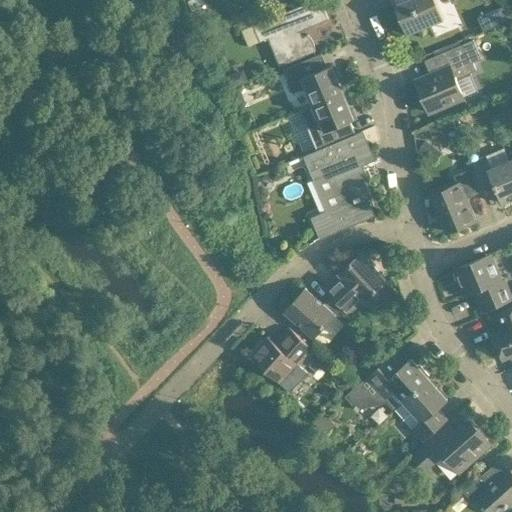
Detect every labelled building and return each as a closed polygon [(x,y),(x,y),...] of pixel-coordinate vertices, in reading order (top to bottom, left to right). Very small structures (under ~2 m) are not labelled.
[(320,0),(310,0),(301,4),(253,25),(260,41),(268,38),(280,66),(315,51),(315,46),(314,43),(313,40),(311,37),(308,34),(298,38),(295,32),(328,18),(320,0)] [(436,0),(393,0),(408,33),(444,17),(436,0)] [(511,17),(503,6),(494,10),(500,24),(511,18),(511,17)] [(260,41),(253,25),(241,29),(248,46),(260,41)] [(440,70),(431,74),(416,80),(429,112),(464,97),(456,79),(477,70),(473,62),(481,59),(473,39),(434,56),(440,70)] [(306,87),(313,104),(343,91),(332,65),(328,67),(322,53),(283,69),(293,93),(306,87)] [(244,68),(226,76),(231,89),(249,81),(244,68)] [(240,89),(228,94),(233,106),(245,101),(240,89)] [(313,104),(301,109),(318,149),(356,133),(350,119),(354,117),(343,91),(313,104)] [(491,92),(483,95),(486,101),(494,98),(491,92)] [(452,116),(428,126),(433,138),(457,128),(452,116)] [(318,150),(305,155),(316,180),(314,180),(328,211),(314,217),(322,236),(374,214),(367,197),(370,195),(361,173),(357,166),(363,163),(374,158),(368,142),(360,146),(355,134),(318,149),(318,150)] [(474,137),(464,141),(466,146),(469,145),(470,147),(477,144),(474,137)] [(425,140),(418,150),(429,159),(437,149),(437,148),(426,140),(425,140)] [(511,198),(511,163),(510,159),(492,167),(487,156),(472,162),(483,187),(494,182),(503,203),(511,198)] [(434,197),(449,230),(474,219),(465,198),(480,191),(471,169),(456,176),(460,186),(434,197)] [(340,274),(325,288),(331,295),(345,310),(349,314),(364,299),(365,300),(387,280),(360,253),(339,273),(340,274)] [(477,297),(483,311),(511,298),(511,296),(505,279),(502,280),(491,253),(455,268),(466,294),(476,290),(479,296),(477,297)] [(303,290),(284,312),(299,325),(314,338),(335,315),(339,318),(345,311),(345,310),(331,295),(330,296),(324,304),(315,296),(313,298),(313,299),(303,290)] [(505,329),(492,334),(500,353),(503,359),(510,356),(511,359),(511,306),(498,313),(505,329)] [(254,353),(251,356),(266,369),(280,382),(290,391),(300,378),(307,372),(299,365),(310,353),(314,348),(305,340),(291,327),(276,343),(269,336),(254,353)] [(323,351),(315,360),(328,372),(336,364),(323,351)] [(384,399),(386,398),(395,408),(429,378),(428,377),(430,375),(422,366),(420,367),(412,358),(401,367),(391,355),(346,395),(357,407),(384,399)] [(363,360),(350,372),(358,381),(371,369),(363,360)] [(429,378),(395,408),(413,427),(424,440),(448,419),(438,407),(448,398),(446,397),(448,395),(441,388),(440,389),(429,378)] [(327,414),(317,424),(326,433),(336,424),(327,415),(327,414)] [(425,470),(437,459),(444,453),(461,471),(489,446),(468,422),(457,432),(449,423),(412,456),(425,470)] [(365,473),(364,473),(374,484),(383,476),(374,465),(365,473)] [(490,485),(481,475),(463,491),(474,503),(480,498),(492,511),(499,511),(511,500),(511,471),(509,468),(490,485)]
